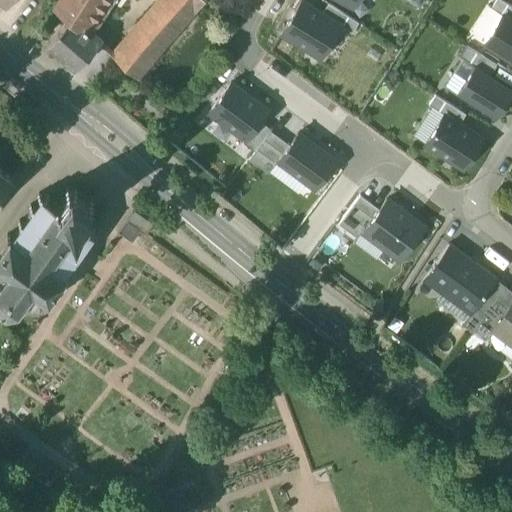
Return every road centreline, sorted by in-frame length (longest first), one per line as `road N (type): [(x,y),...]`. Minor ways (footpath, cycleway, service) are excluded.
road 1 (secondary): [(275,280),(0,47)]
road 2 (secondary): [(511,459),(275,280)]
road 3 (residential): [(371,151),(239,53),(270,0)]
road 4 (residential): [(275,280),(371,151)]
road 5 (residential): [(511,139),(471,209),(511,240)]
